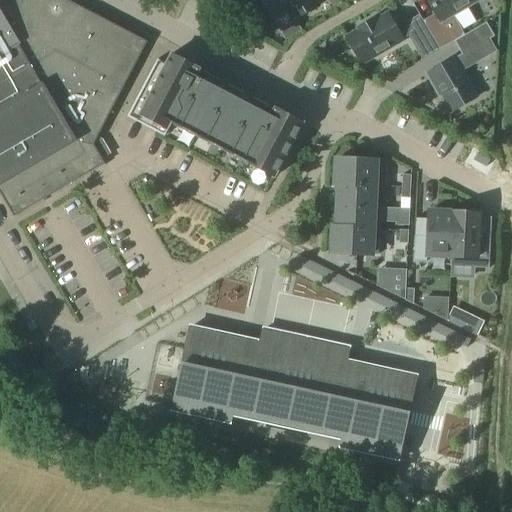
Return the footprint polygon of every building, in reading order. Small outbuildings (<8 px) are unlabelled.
[(0,0),(0,193),(15,219),(106,166),(94,145),(147,44),(64,0),(0,0)] [(261,0),(274,21),(288,12),(293,21),(317,6),(314,1),(315,0),(261,0)] [(426,0),(436,16),(423,23),(439,50),(462,37),(450,17),(479,0),(426,0)] [(400,36),(409,31),(401,17),(392,23),(387,14),(373,22),(372,20),(357,29),(358,31),(345,38),(360,65),(402,40),(400,36)] [(492,38),(484,24),(462,37),(452,43),(460,56),(492,38)] [(195,77),(199,70),(170,55),(165,65),(156,60),(126,118),(164,137),(171,124),(274,178),(302,124),(274,109),(270,116),(195,77)] [(463,70),(456,58),(426,75),(435,91),(436,90),(442,100),(440,101),(446,112),(448,111),(450,113),(476,98),(461,71),(463,70)] [(386,162),(335,159),(334,185),(338,185),(381,187),(381,188),(384,188),(386,162)] [(410,188),(410,176),(402,175),(401,188),(410,188)] [(380,209),(381,188),(381,187),(338,185),(337,207),(380,209)] [(409,201),(410,188),(401,188),(401,201),(409,201)] [(0,222),(1,224),(12,218),(0,197),(0,222)] [(336,228),(335,229),(372,231),(372,229),(379,230),(380,209),(337,207),(336,228)] [(396,223),(396,225),(408,225),(408,222),(408,219),(409,211),(409,210),(396,209),(396,223)] [(415,219),(412,261),(426,262),(426,256),(450,258),(453,212),(452,212),(452,213),(428,212),(427,220),(415,219)] [(478,214),(453,212),(450,258),(449,265),(474,266),(474,269),(488,269),(489,241),(476,240),(478,214)] [(379,230),(372,229),(372,231),(335,229),(336,228),(332,227),(331,253),(377,256),(379,230)] [(407,245),(408,232),(399,231),(398,244),(407,245)] [(406,272),(390,272),(389,292),(404,300),(405,286),(406,272)] [(413,304),(413,294),(414,287),(405,286),(404,300),(413,304)] [(448,319),(449,298),(436,298),(423,297),(423,310),(447,322),(448,319)] [(448,319),(447,322),(454,325),(462,329),(468,315),(453,308),(448,319)] [(472,359),(480,342),(410,310),(403,327),(472,359)] [(398,459),(416,378),(358,365),(358,366),(345,363),(348,349),(262,331),(259,345),(247,342),(247,341),(189,328),(171,409),(229,422),(231,413),(243,416),(243,417),(329,436),(329,435),(342,438),(340,446),(398,459)] [(475,363),(473,384),(481,384),(483,364),(475,363)] [(153,417),(151,426),(165,429),(167,420),(153,417)]
